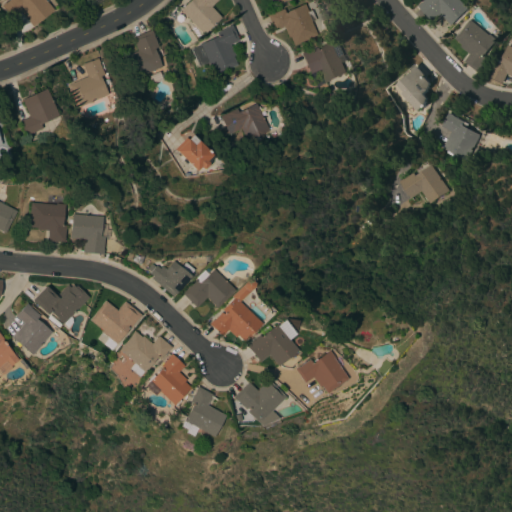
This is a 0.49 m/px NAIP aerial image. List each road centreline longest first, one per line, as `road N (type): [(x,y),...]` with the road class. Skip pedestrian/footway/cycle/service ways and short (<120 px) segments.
road 1 (residential): [(219,364),(119,280),(0,259)]
road 2 (residential): [(511,102),(465,88),(388,0)]
road 3 (residential): [(146,0),(107,26),(0,68)]
